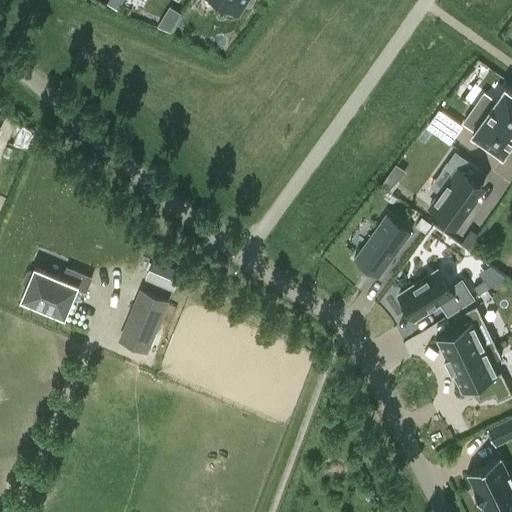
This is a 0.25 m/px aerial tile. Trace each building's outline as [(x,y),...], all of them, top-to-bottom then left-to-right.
[(163,17),(158,25),(171,31),(175,24),(163,17)] [(477,109),(466,123),(477,131),(475,134),(505,155),(511,145),(511,91),(508,89),(507,90),(487,116),(477,109)] [(428,125),(450,141),(462,124),(440,108),(428,125)] [(461,171),(434,209),(460,228),(488,188),(475,180),(481,171),(482,170),(459,154),(452,165),(461,171)] [(388,173),(381,183),(392,191),(399,181),(388,173)] [(411,230),(387,213),(354,258),(378,276),(411,230)] [(422,217),(416,225),(425,232),(431,223),(422,217)] [(148,277),(175,288),(182,271),(155,260),(148,277)] [(61,278),(34,266),(32,272),(29,271),(23,285),(26,287),(21,298),(64,316),(76,287),(85,291),(91,277),(66,266),(61,278)] [(440,301),(448,313),(474,296),(462,279),(450,287),(438,268),(399,294),(415,318),(440,301)] [(479,291),(488,285),(484,279),(475,285),(479,291)] [(148,352),(170,300),(141,288),(119,340),(148,352)] [(457,326),(436,336),(446,356),(445,357),(448,365),(495,343),(477,304),(452,315),(457,326)] [(495,343),(448,365),(451,371),(452,370),(462,390),(472,385),(479,400),(494,392),(497,399),(511,393),(501,370),(497,372),(492,360),(501,356),(495,343)] [(511,416),(501,422),(488,428),(494,442),(496,445),(511,437),(511,416)] [(510,511),(511,511),(511,478),(500,455),(468,471),(488,511),(510,511)]
